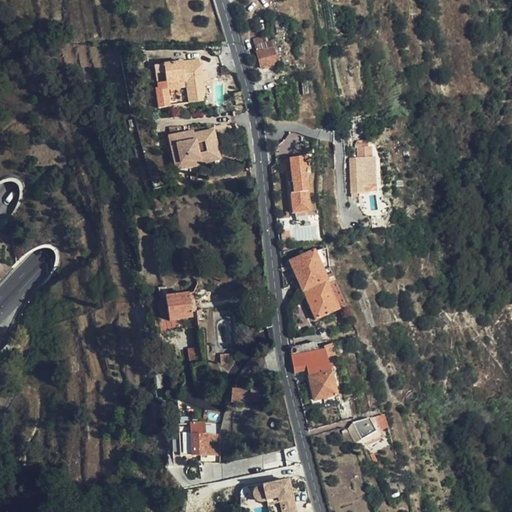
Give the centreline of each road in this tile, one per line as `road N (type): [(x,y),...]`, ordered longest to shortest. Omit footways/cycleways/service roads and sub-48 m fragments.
road 1 (tertiary): [(322,511),(282,344),(261,154),(222,0)]
road 2 (motorway): [(0,302),(285,0)]
road 3 (motorway): [(193,0),(0,204)]
